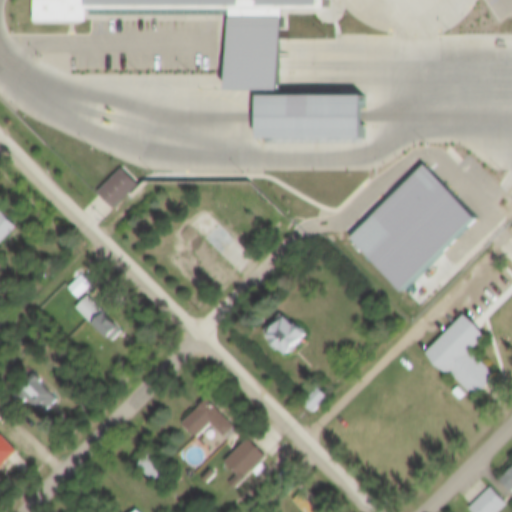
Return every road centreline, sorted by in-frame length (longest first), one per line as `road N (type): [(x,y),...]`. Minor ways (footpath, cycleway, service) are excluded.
road 1 (residential): [(389,511),(0,126)]
road 2 (residential): [(37,511),(207,329),(419,151)]
road 3 (trunk): [(0,51),(33,76),(143,104),(511,111)]
road 4 (trunk): [(33,76),(95,133),(181,157),(314,162),(379,154),(474,114)]
